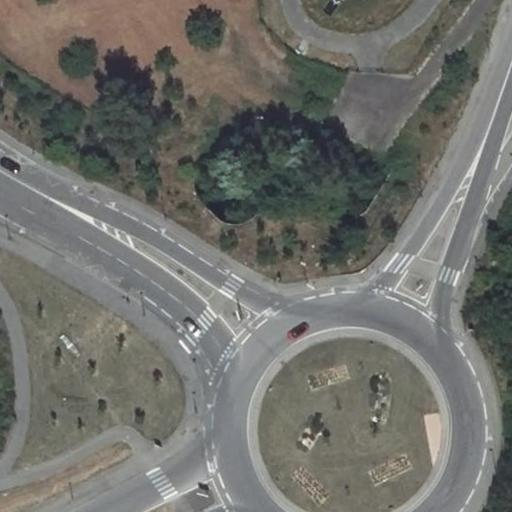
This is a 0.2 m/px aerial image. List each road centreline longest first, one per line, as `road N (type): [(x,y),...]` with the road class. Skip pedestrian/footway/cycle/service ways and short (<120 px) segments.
road 1 (primary): [(285,324),(174,251),(0,156)]
road 2 (primary): [(0,195),(157,284),(201,325),(232,391)]
road 3 (unclassified): [(511,83),(402,261),(357,308)]
road 4 (unclassified): [(431,341),(511,98)]
road 5 (primary): [(435,511),(461,470),(468,425),(458,379),(431,341)]
road 6 (primary): [(228,450),(118,511)]
